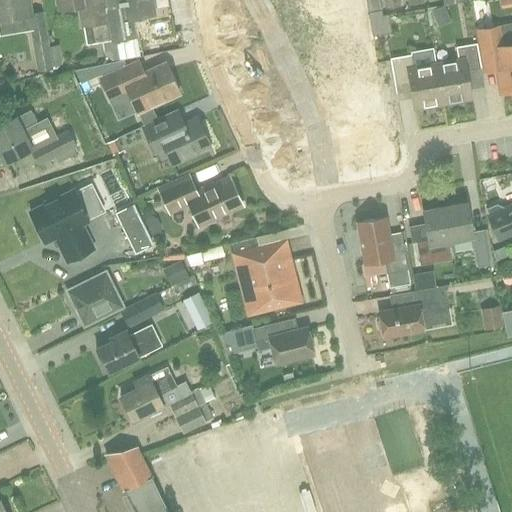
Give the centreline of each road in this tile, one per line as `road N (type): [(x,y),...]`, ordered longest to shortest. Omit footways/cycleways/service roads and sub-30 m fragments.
road 1 (residential): [(317,203),(286,202),(270,192),(225,99),(199,0)]
road 2 (residential): [(511,127),(407,148),(412,171),(400,184),(317,203)]
road 3 (tertiary): [(82,511),(0,339)]
road 4 (residential): [(356,373),(317,203)]
